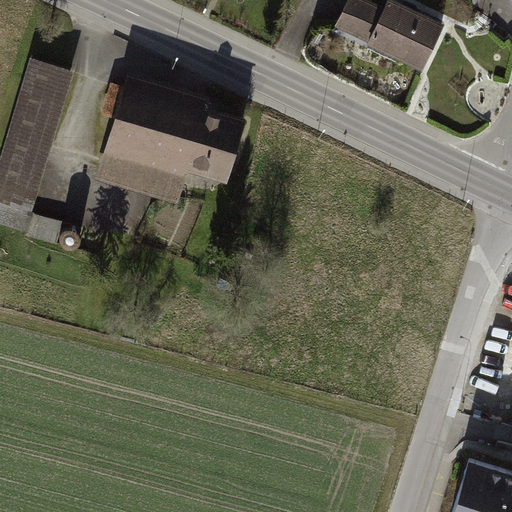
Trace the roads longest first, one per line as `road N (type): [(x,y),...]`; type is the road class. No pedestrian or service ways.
road 1 (tertiary): [(504,183),(102,0)]
road 2 (residential): [(504,183),(404,511)]
